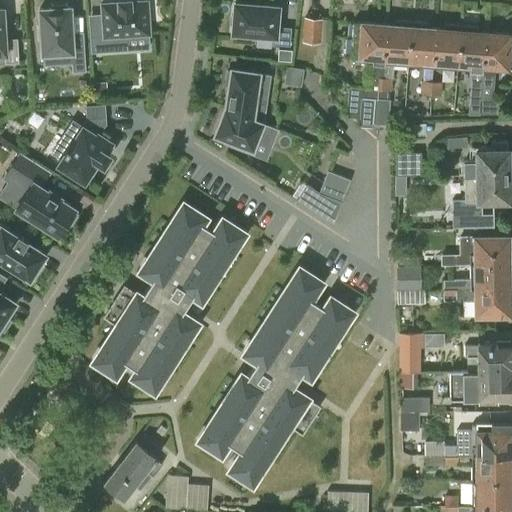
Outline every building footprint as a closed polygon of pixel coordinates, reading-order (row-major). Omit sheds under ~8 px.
[(149,35),(147,1),(131,2),(130,0),(121,0),(117,0),(117,2),(100,4),(102,36),(93,37),(94,52),(126,50),(125,36),(149,35)] [(276,27),(277,7),(235,3),(232,32),(239,32),(238,37),(255,38),(255,34),(274,35),(273,44),(288,45),(290,28),(276,27)] [(84,48),(72,49),(70,7),(67,7),(66,5),(67,5),(67,4),(50,5),(51,6),(51,8),(39,9),(40,24),(38,24),(36,24),(37,40),(39,40),(41,40),(42,54),(61,52),(62,64),(71,64),(72,72),(85,71),(84,48)] [(5,39),(3,8),(0,7),(0,54),(4,54),(5,63),(18,62),(17,38),(5,39)] [(321,19),(305,17),(303,41),(319,43),(321,19)] [(392,24),(386,24),(383,63),(406,64),(409,26),(409,21),(392,19),(392,24)] [(353,21),(350,56),(355,57),(355,58),(372,59),(372,62),(373,62),(372,76),(371,88),(362,88),(361,98),(375,99),(380,100),(380,98),(381,89),(382,76),(383,63),(386,24),(353,21)] [(409,26),(406,64),(407,64),(420,65),(432,66),(435,28),(427,27),(425,27),(426,22),(409,21),(409,26)] [(435,28),(432,66),(456,68),(459,30),(459,25),(442,23),(441,28),(435,28)] [(459,30),(456,68),(480,70),(483,31),(475,31),(476,26),(459,25),(459,30)] [(479,87),(478,99),(490,100),(490,98),(493,98),(495,68),(508,69),(508,67),(511,67),(511,33),(510,34),(483,31),(480,70),(479,87)] [(278,49),(277,60),(290,61),(291,50),(278,49)] [(225,108),(224,108),(224,109),(263,124),(265,109),(253,107),(259,73),(231,68),(230,71),(227,71),(225,85),(228,85),(225,108)] [(382,76),(381,89),(387,89),(391,90),(392,77),(382,76)] [(94,80),(94,92),(105,92),(104,80),(94,80)] [(423,93),(430,93),(431,81),(420,80),(419,92),(423,93)] [(441,82),(431,81),(430,93),(441,94),(441,82)] [(479,87),(470,87),(469,99),(478,100),(478,99),(479,87)] [(375,99),(373,123),(388,124),(390,99),(380,98),(380,100),(375,99)] [(478,99),(478,100),(477,114),(498,114),(499,99),(493,98),(490,98),(490,100),(478,99)] [(278,129),(263,124),(224,109),(214,134),(236,143),(235,147),(249,152),(250,148),(252,149),(255,141),(271,147),(278,129)] [(105,124),(105,117),(87,118),(81,126),(72,120),(64,132),(74,139),(58,164),(84,181),(89,173),(92,175),(100,163),(103,165),(109,155),(103,151),(108,143),(97,136),(105,124)] [(447,135),(447,145),(467,143),(466,134),(447,135)] [(453,174),(453,177),(510,176),(509,146),(507,146),(507,139),(491,139),(491,145),(475,146),(475,147),(474,147),(474,159),(464,159),(464,174),(453,174)] [(61,197),(49,189),(48,190),(40,185),(49,171),(20,152),(4,178),(25,192),(15,208),(19,211),(17,214),(27,220),(29,218),(57,235),(65,223),(69,225),(76,214),(73,211),(75,208),(60,198),(61,197)] [(422,152),(395,152),(395,176),(422,175),(422,152)] [(349,179),(327,170),(323,182),(345,190),(349,179)] [(511,181),(510,182),(510,176),(453,177),(453,178),(464,178),(464,201),(452,201),(452,217),(482,216),(482,205),(493,205),(493,202),(510,201),(510,196),(511,195),(511,181)] [(341,202),(345,190),(323,182),(318,193),(341,202)] [(305,185),(296,199),(309,208),(318,193),(305,185)] [(198,322),(182,312),(193,296),(201,301),(245,232),(222,217),(213,231),(202,223),(206,217),(183,202),(139,271),(152,279),(142,295),(136,292),(132,289),(119,309),(123,312),(92,361),(115,375),(124,362),(135,369),(131,376),(154,391),(198,322)] [(39,264),(45,254),(26,242),(27,240),(1,223),(0,223),(0,260),(3,263),(1,265),(14,273),(16,271),(29,279),(31,276),(34,279),(42,266),(39,264)] [(468,254),(469,263),(511,262),(511,261),(510,233),(472,234),(472,253),(468,254)] [(455,278),(441,279),(441,290),(511,289),(511,287),(511,262),(469,263),(469,279),(455,280),(455,278)] [(396,290),(424,290),(424,289),(420,289),(420,266),(396,267),(396,290)] [(250,358),(256,362),(247,377),(241,373),(198,439),(221,454),(228,443),(240,451),(229,469),(252,484),(308,397),(292,388),(302,373),(310,377),(353,311),(330,296),(323,307),(310,299),(318,288),(322,281),(299,267),(243,353),(250,358)] [(0,292),(0,286),(6,277),(0,272),(0,324),(14,302),(0,292)] [(511,297),(511,289),(441,290),(441,298),(443,297),(443,301),(473,301),(473,316),(511,316),(511,313),(511,312),(511,297)] [(397,303),(424,303),(424,290),(396,290),(397,303)] [(466,356),(466,372),(510,371),(510,366),(511,366),(511,344),(496,345),(496,340),(476,341),(476,345),(463,345),(464,356),(466,356)] [(397,372),(418,372),(418,347),(397,348),(397,372)] [(510,371),(466,372),(448,372),(448,401),(477,400),(511,400),(511,373),(510,372),(510,371)] [(428,396),(401,397),(401,411),(419,411),(428,411),(428,396)] [(419,429),(419,411),(401,411),(401,429),(419,429)] [(470,426),(470,424),(459,424),(459,435),(474,435),(474,446),(457,446),(424,446),(424,456),(457,456),(456,456),(471,456),(511,456),(511,430),(511,424),(475,424),(475,426),(470,426)] [(160,449),(140,433),(102,483),(122,498),(144,470),(151,475),(160,464),(155,459),(156,457),(155,456),(160,449)] [(456,466),(457,456),(424,456),(424,466),(456,466)] [(511,456),(471,456),(471,480),(511,480),(511,464),(511,456)] [(511,480),(471,480),(471,507),(511,507),(511,497),(511,496),(511,480)] [(186,508),(207,510),(208,485),(187,483),(187,492),(186,508)] [(187,492),(166,491),(165,507),(186,508),(187,492)] [(324,511),(345,511),(347,493),(326,492),(324,511)] [(443,495),(443,507),(457,507),(457,495),(443,495)]
